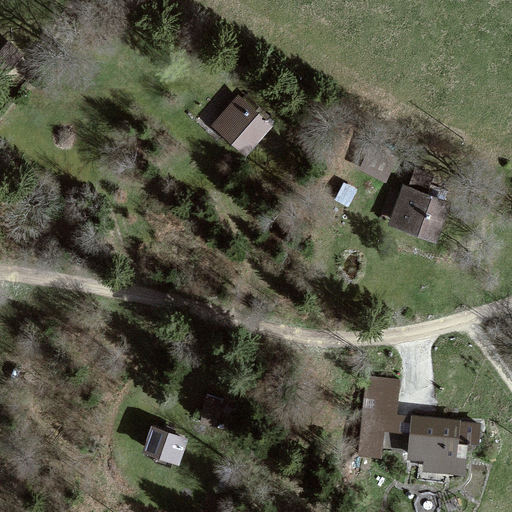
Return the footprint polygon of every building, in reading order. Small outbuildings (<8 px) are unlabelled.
[(270,108),(256,97),(252,103),(238,93),(219,117),(248,140),(267,115),(265,114),(270,108)] [(432,187),(435,178),(416,171),(397,222),(434,236),(450,193),(432,187)] [(370,420),(403,421),(403,380),(370,380),(370,420)] [(220,404),(204,400),(198,422),(214,426),(220,404)] [(420,455),(466,455),(466,434),(467,417),(421,417),(420,455)] [(467,417),(466,434),(486,434),(486,417),(467,417)] [(166,424),(160,452),(181,456),(185,436),(178,434),(179,427),(166,424)]
